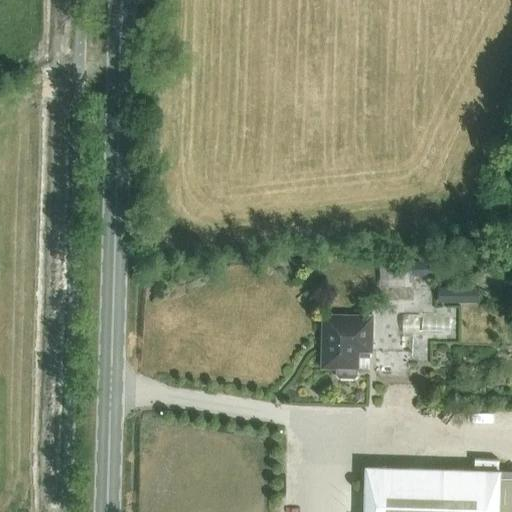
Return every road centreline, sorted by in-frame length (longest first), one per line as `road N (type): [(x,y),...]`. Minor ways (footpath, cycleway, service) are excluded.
road 1 (primary): [(107,511),(124,0)]
road 2 (unclassified): [(83,0),(67,511)]
road 3 (unknown): [(323,420),(489,437),(511,447)]
